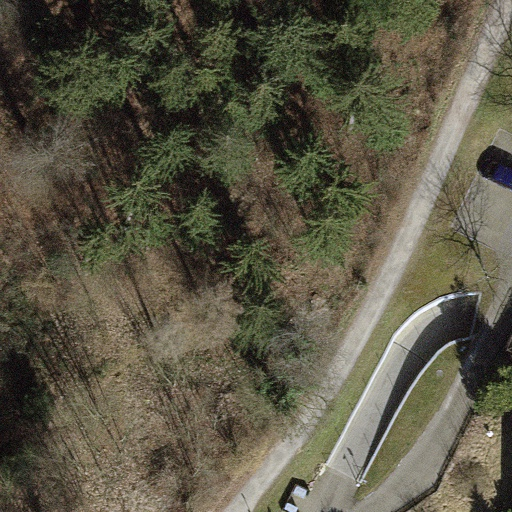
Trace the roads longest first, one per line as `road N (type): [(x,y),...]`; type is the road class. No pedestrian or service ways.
road 1 (track): [(234,511),(362,325),(511,5)]
road 2 (residential): [(373,511),(412,488),(433,462),(511,303)]
